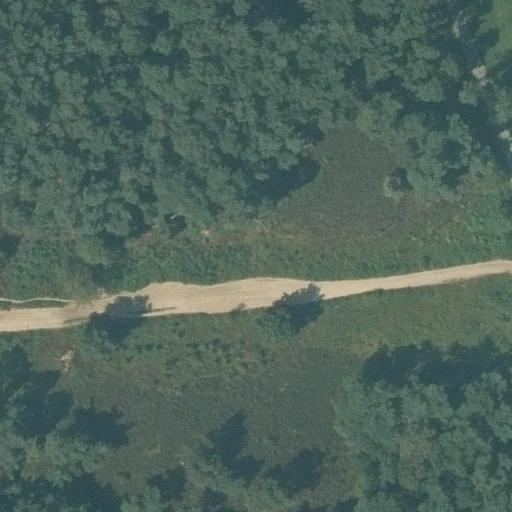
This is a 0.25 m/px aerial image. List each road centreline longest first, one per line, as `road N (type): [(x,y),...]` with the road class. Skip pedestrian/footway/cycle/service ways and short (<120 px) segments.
road 1 (track): [(0,323),(511,269)]
road 2 (unclassified): [(511,157),(450,0)]
